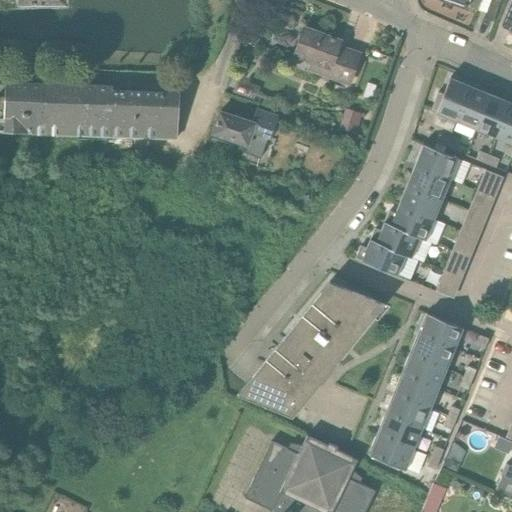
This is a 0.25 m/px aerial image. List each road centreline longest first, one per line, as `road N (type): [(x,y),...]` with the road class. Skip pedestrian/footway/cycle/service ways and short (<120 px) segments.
road 1 (residential): [(316,255),(389,135),(419,32)]
road 2 (residential): [(340,408),(244,358),(316,255)]
road 3 (residential): [(316,255),(455,315)]
road 4 (residential): [(455,315),(508,176)]
